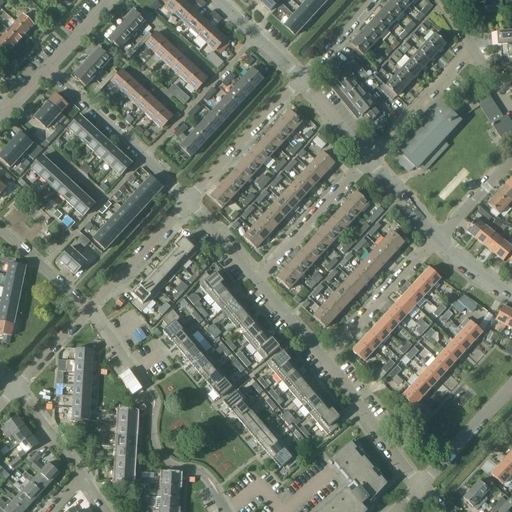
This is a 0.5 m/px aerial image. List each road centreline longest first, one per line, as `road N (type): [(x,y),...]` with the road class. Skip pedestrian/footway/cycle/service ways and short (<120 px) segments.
road 1 (residential): [(47,70),(188,200)]
road 2 (residential): [(188,200),(302,77)]
road 3 (residential): [(439,238),(325,360)]
road 4 (residential): [(366,157),(255,280)]
road 5 (residential): [(325,360),(421,486)]
road 6 (residential): [(366,157),(471,48)]
road 7 (residential): [(87,309),(188,200)]
road 8 (residential): [(421,486),(511,387)]
